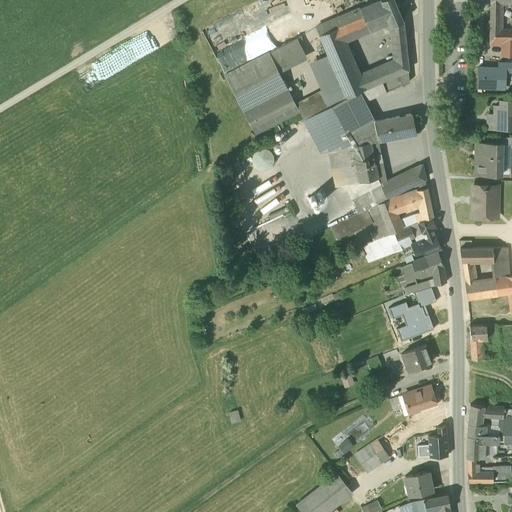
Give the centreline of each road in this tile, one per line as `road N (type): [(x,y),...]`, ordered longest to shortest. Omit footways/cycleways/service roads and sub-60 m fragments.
road 1 (tertiary): [(460,511),(455,275),(428,79),(430,0)]
road 2 (track): [(387,391),(302,428),(186,511)]
